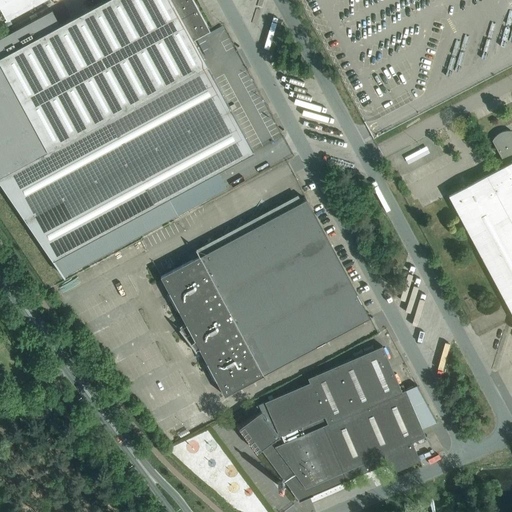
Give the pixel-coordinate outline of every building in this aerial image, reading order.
[(0,0),(0,6),(7,20),(45,0),(0,0)] [(0,182),(53,261),(255,152),(194,40),(210,31),(193,0),(105,0),(60,24),(52,10),(0,38),(0,182)] [(511,131),(511,130),(507,130),(504,131),(500,132),(497,134),(494,137),(492,140),(504,163),(505,163),(506,165),(511,161),(511,131)] [(432,140),(404,154),(396,159),(402,170),(438,151),(432,140)] [(511,161),(506,165),(449,195),(511,312),(511,324),(511,327),(511,326),(511,161)] [(369,317),(306,199),(297,204),(294,198),(197,250),(196,248),(197,250),(188,255),(191,260),(255,379),(369,317)] [(255,379),(191,260),(161,276),(169,292),(178,310),(179,309),(186,323),(190,332),(186,335),(185,334),(184,335),(186,337),(190,342),(194,348),(196,351),(197,350),(196,349),(199,348),(199,349),(200,349),(207,362),(216,380),(217,380),(225,395),(255,379)] [(389,267),(381,271),(385,279),(393,275),(389,267)] [(327,423),(405,389),(403,384),(400,386),(382,346),(308,378),(310,382),(327,423)] [(327,423),(310,382),(258,404),(261,410),(279,435),(302,424),(306,432),(322,425),(327,423)] [(412,441),(425,436),(406,389),(405,389),(327,423),(322,425),(346,480),(388,462),(392,472),(420,460),(412,441)] [(279,435),(261,410),(239,427),(257,451),(261,448),(279,435)] [(346,480),(322,425),(306,432),(302,424),(279,435),(261,448),(299,500),(300,501),(346,480)] [(427,506),(423,497),(417,499),(421,508),(427,506)]
